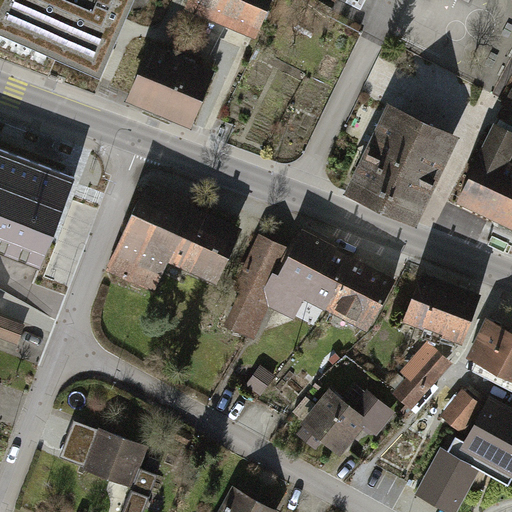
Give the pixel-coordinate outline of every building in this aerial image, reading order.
[(0,0),(0,28),(98,71),(128,0),(0,0)] [(190,0),(188,4),(257,33),(270,0),(190,0)] [(171,55),(152,47),(131,97),(190,123),(212,72),(179,58),(182,52),(174,48),(171,55)] [(511,95),(498,122),(511,129),(511,95)] [(460,141),(387,108),(346,196),(419,230),(460,141)] [(511,163),(511,135),(493,127),(455,209),(511,235),(511,166),(511,163)] [(0,243),(46,259),(78,164),(0,137),(0,243)] [(227,225),(133,189),(102,272),(150,290),(159,266),(205,284),(227,225)] [(277,245),(249,233),(209,324),(249,341),(263,308),(288,319),(296,301),(358,328),(379,280),(325,257),(331,244),(286,225),(277,245)] [(468,290),(402,270),(386,321),(451,342),(468,290)] [(0,341),(11,346),(19,326),(0,318),(0,341)] [(488,374),(507,334),(475,319),(456,359),(488,374)] [(511,385),(511,336),(507,334),(488,374),(511,385)] [(450,363),(427,344),(384,395),(406,414),(450,363)] [(272,376),(253,365),(240,388),(258,399),(272,376)] [(346,408),(320,389),(292,427),(324,451),(345,423),(372,444),(394,414),(361,389),(346,408)] [(511,414),(483,399),(450,459),(473,471),(482,477),(489,465),(511,478),(511,414)] [(139,447),(89,428),(74,470),(124,488),(139,447)] [(434,511),(451,511),(473,471),(436,452),(411,500),(434,511)] [(265,511),(221,490),(210,511),(265,511)]
